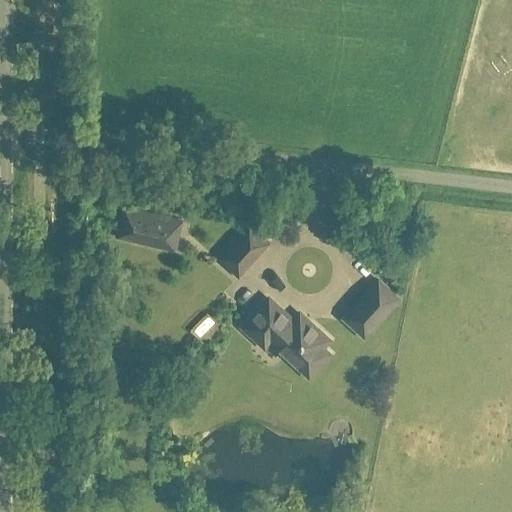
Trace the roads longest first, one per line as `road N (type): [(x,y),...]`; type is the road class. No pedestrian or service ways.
road 1 (unclassified): [(511,192),(2,126)]
road 2 (secondary): [(1,511),(2,126)]
road 3 (secondary): [(2,126),(2,0)]
